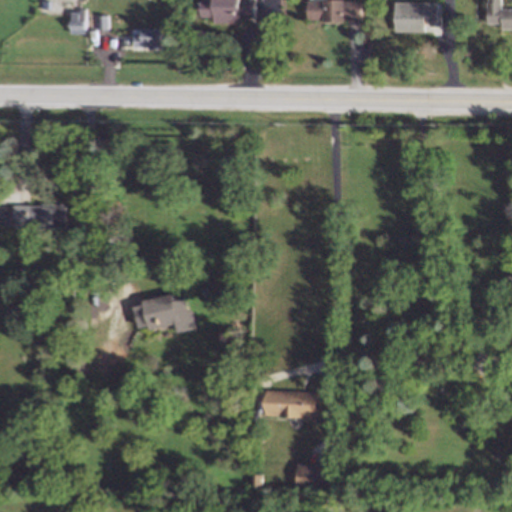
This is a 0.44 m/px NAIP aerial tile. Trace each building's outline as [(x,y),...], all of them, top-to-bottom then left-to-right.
[(214,20),(255,22),(255,0),(202,0),(202,16),(215,17),(214,20)] [(363,0),(309,0),(309,20),(363,21),(363,0)] [(511,27),(511,7),(503,8),(503,0),(488,0),(489,22),(502,22),(502,28),(511,27)] [(440,1),(396,1),(396,31),(440,31),(440,1)] [(72,32),(86,32),(86,19),(80,19),(80,12),(72,12),(72,32)] [(135,48),(162,48),(163,28),(135,27),(135,48)] [(0,225),(67,227),(68,205),(0,203),(0,225)] [(196,328),(189,296),(176,299),(174,292),(142,299),(143,303),(134,305),(139,328),(149,325),(150,329),(176,323),(178,332),(196,328)] [(319,390),(268,388),(267,415),(318,417),(319,390)] [(335,464),(298,462),(297,486),(334,488),(335,464)]
